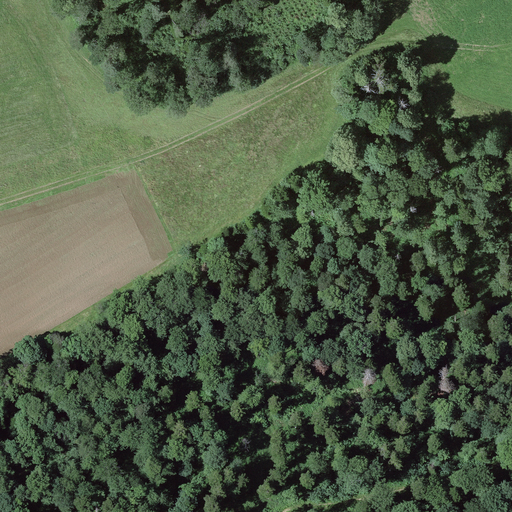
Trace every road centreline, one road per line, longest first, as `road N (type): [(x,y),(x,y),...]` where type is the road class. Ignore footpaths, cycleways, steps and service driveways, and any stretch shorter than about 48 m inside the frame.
road 1 (track): [(0,200),(142,157),(377,41)]
road 2 (track): [(162,278),(145,353),(174,450),(174,511)]
road 3 (track): [(292,511),(428,470),(511,457)]
road 4 (track): [(0,479),(92,467),(117,484),(127,511)]
